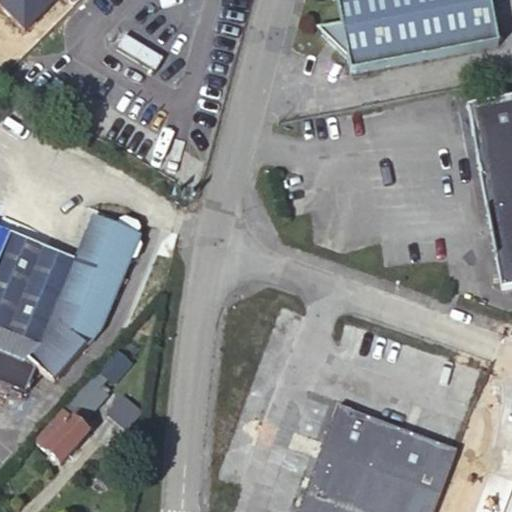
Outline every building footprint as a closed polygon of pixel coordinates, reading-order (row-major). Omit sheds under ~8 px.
[(494,46),(484,0),(330,0),(336,26),(311,31),(343,62),(346,77),(494,46)] [(482,201),(496,291),(511,287),(511,99),(466,107),(482,201)] [(73,263),(0,232),(0,387),(24,398),(35,372),(53,386),(97,334),(127,261),(128,262),(134,260),(139,247),(137,242),(136,241),(137,239),(134,238),(137,231),(136,226),(122,220),(118,223),(115,230),(91,220),(73,263)] [(128,365),(115,353),(96,374),(109,386),(128,365)] [(106,398),(86,381),(59,411),(30,443),(42,453),(56,466),(84,435),(78,429),(106,398)] [(130,432),(142,410),(120,397),(108,419),(130,432)] [(434,511),(455,457),(334,412),(297,511),(434,511)]
